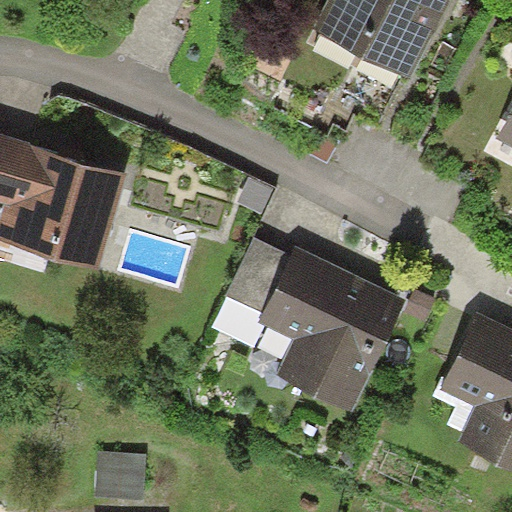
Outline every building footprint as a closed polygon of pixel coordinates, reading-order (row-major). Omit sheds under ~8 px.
[(437,0),(325,0),(312,27),(401,72),(437,0)] [(511,93),(497,124),(511,131),(511,93)] [(0,233),(85,260),(113,168),(0,127),(0,188),(7,191),(0,213),(0,233)] [(397,299),(291,245),(252,232),(222,289),(260,308),(300,328),(283,369),(341,398),(397,299)] [(511,328),(476,311),(441,380),(477,398),(462,436),(511,457),(511,328)] [(146,453),(94,451),(94,493),(145,492),(146,453)]
